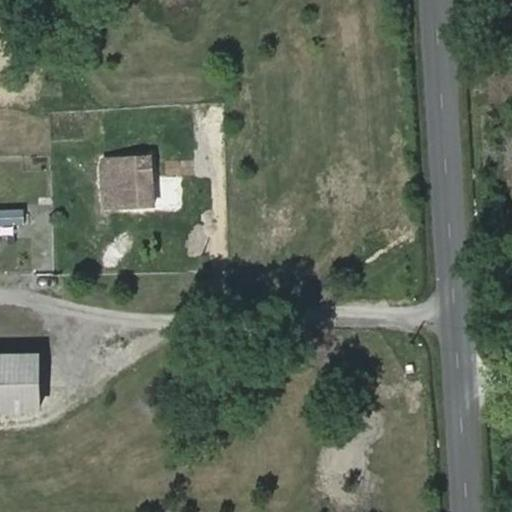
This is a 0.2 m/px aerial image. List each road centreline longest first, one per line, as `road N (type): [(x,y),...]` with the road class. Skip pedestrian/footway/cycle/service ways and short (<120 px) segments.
road 1 (secondary): [(435,0),(467,511)]
road 2 (unknown): [(456,331),(233,364)]
